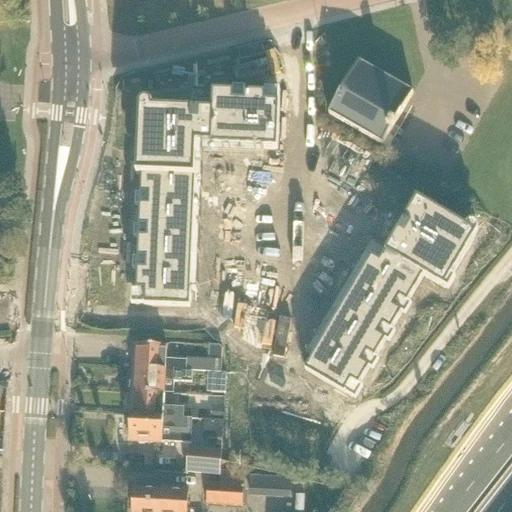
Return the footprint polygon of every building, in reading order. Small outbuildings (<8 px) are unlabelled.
[(383,148),(412,95),(359,65),(329,119),(383,148)] [(141,105),(139,112),(135,176),(139,177),(139,195),(134,195),(134,207),(139,207),(138,225),(133,225),(133,238),(138,238),(137,260),(132,259),(131,272),(136,272),(136,292),(131,292),(130,305),(189,309),(194,147),(275,150),(277,92),(264,92),(264,96),(244,95),(244,94),(244,90),(232,90),(232,95),(189,94),(188,113),(152,110),(151,107),(148,104),(146,104),(141,105)] [(316,208),(333,177),(311,165),(294,196),(316,208)] [(464,230),(415,201),(378,265),(370,260),(303,372),(354,402),(361,390),(357,388),(367,370),(371,372),(376,363),(373,360),(383,342),(387,345),(394,334),(390,333),(400,315),(403,317),(409,308),(406,305),(421,279),(447,293),(453,282),(450,279),(474,236),(475,234),(475,231),(475,229),(473,227),(470,226),(467,226),(464,230)] [(208,361),(222,362),(222,350),(220,347),(209,346),(208,361)] [(186,360),(186,363),(167,362),(168,349),(136,347),(135,370),(193,373),(221,375),(222,362),(208,361),(186,360)] [(134,395),(165,397),(165,396),(173,396),(174,384),(192,385),(193,373),(135,370),(134,395)] [(225,395),(226,376),(207,375),(207,395),(225,395)] [(133,418),(188,420),(205,421),(206,411),(165,409),(165,397),(134,395),(133,418)] [(131,418),(130,442),(163,444),(164,431),(188,432),(188,420),(133,418),(131,418)] [(223,423),(205,422),(205,431),(223,432),(223,423)] [(190,453),(187,476),(220,479),(222,456),(190,453)] [(250,479),(249,498),(292,501),(293,481),(250,479)] [(243,507),(244,487),(208,485),(207,505),(243,507)] [(134,511),(186,511),(188,492),(163,491),(162,495),(135,493),(134,511)]
